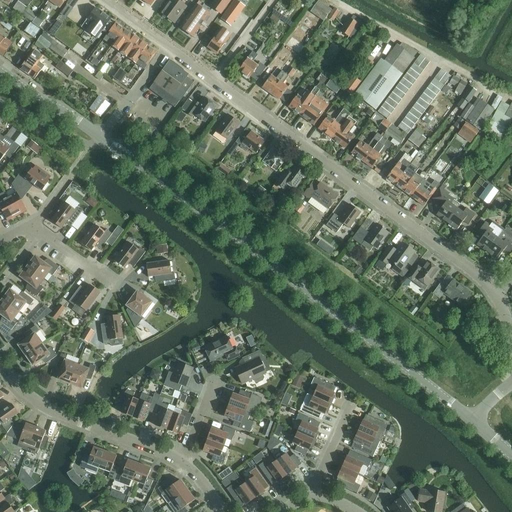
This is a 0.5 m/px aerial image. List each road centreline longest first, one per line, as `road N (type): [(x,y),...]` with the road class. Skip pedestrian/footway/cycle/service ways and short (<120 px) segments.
road 1 (tertiary): [(471,420),(99,137)]
road 2 (residential): [(499,300),(167,47)]
road 3 (residential): [(0,361),(44,406),(179,461)]
